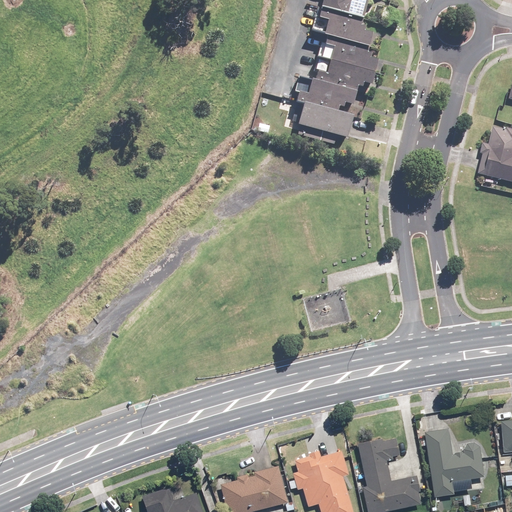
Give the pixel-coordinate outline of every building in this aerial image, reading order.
[(318,0),(316,9),(357,21),(363,1),(357,0),(318,0)] [(355,29),(357,21),(316,9),(313,21),(321,23),(317,38),(321,39),(362,51),(366,36),(358,34),(359,30),(355,29)] [(361,55),(362,51),(321,39),(319,48),(327,50),(323,64),(367,76),(371,63),(364,61),(365,56),(361,55)] [(364,88),(367,76),(323,64),(320,76),(312,74),(309,83),(350,94),(351,89),(356,90),(357,86),(364,88)] [(346,108),(350,94),(309,83),(305,82),(301,96),(293,94),(291,103),(298,105),(332,114),(333,109),(337,110),(338,106),(346,108)] [(347,119),(332,114),(298,105),(292,127),(341,141),(347,119)] [(475,175),(511,184),(511,130),(504,129),(503,130),(490,127),(485,145),(480,144),(477,154),(480,155),(475,175)] [(498,422),(501,453),(511,452),(511,416),(509,417),(510,421),(498,422)] [(447,429),(421,433),(431,498),(451,495),(449,483),(482,478),(478,448),(472,443),(464,444),(460,450),(460,452),(451,454),(447,429)] [(359,487),(364,511),(390,511),(420,505),(414,477),(389,482),(384,462),(398,459),(393,439),(379,442),(379,439),(354,445),(363,487),(359,487)] [(316,451),(290,459),(294,472),(289,474),(294,491),(299,489),(305,508),(314,505),(316,511),(350,511),(340,478),(346,476),(338,451),(317,457),(316,451)] [(216,485),(222,511),(250,511),(284,504),(275,467),(233,477),(233,481),(216,485)] [(511,474),(502,475),(502,486),(511,486),(511,474)] [(166,488),(138,497),(142,511),(199,511),(193,493),(170,501),(166,488)]
